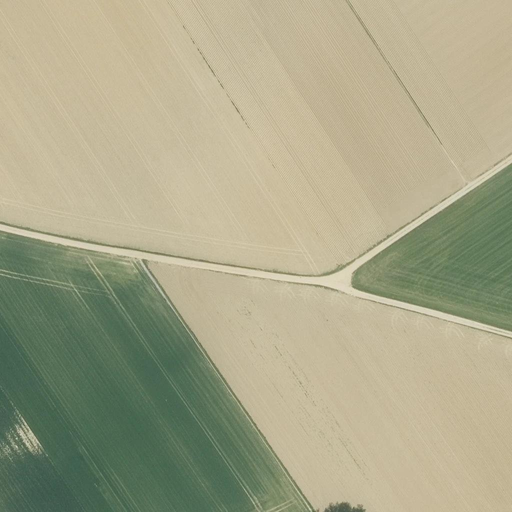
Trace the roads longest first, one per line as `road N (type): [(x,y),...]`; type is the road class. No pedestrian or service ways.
road 1 (track): [(325,283),(511,157)]
road 2 (track): [(511,335),(325,283)]
road 3 (track): [(325,283),(138,256)]
road 4 (track): [(138,256),(0,228)]
